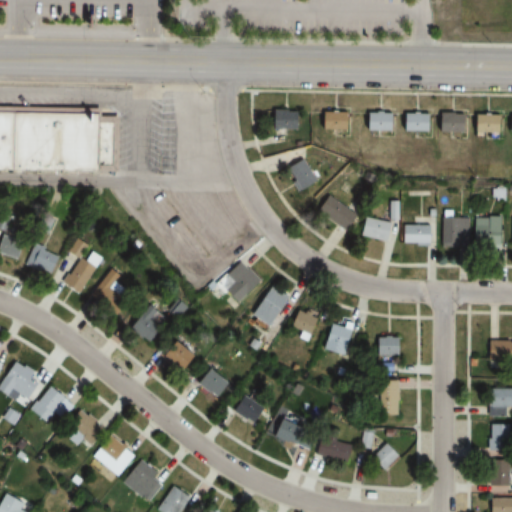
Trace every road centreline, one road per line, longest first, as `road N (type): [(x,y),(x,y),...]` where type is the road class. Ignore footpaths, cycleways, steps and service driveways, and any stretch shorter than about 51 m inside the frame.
road 1 (secondary): [(0,57),(511,64)]
road 2 (residential): [(225,61),(230,150),(242,184),(282,239),(348,282),(377,289),(511,293)]
road 3 (residential): [(0,301),(57,331),(222,463),(284,492),(363,511)]
road 4 (residential): [(441,293),(441,511)]
